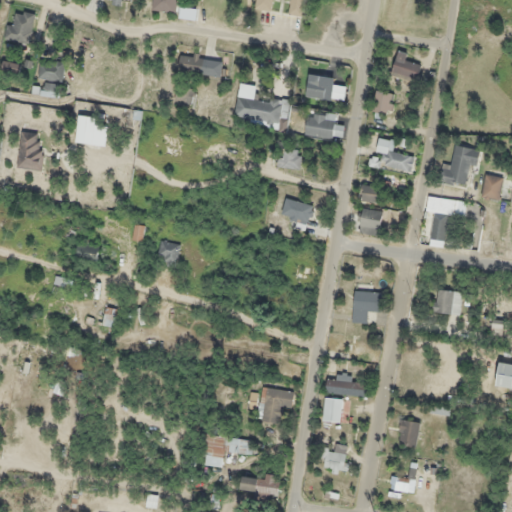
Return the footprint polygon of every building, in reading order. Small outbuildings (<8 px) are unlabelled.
[(152,0),(151,8),(176,14),(178,0),(152,0)] [(272,10),(273,0),(256,0),(256,9),(272,10)] [(301,17),(303,0),(290,0),(288,15),(301,17)] [(9,41),(32,41),(33,13),(10,12),(9,41)] [(406,61),(408,54),(398,51),(392,73),(416,79),(420,65),(406,61)] [(222,61),(180,55),(178,71),(220,76),(222,61)] [(63,81),(65,62),(41,59),(39,78),(63,81)] [(338,80),(307,78),(306,98),(337,99),(338,80)] [(42,96),(59,97),(60,84),(43,83),(42,96)] [(234,116),(278,125),(281,110),(287,111),(288,102),(255,96),(257,86),(240,83),(234,116)] [(192,104),(195,90),(178,86),(175,100),(192,104)] [(391,114),(394,93),(375,90),(373,111),(391,114)] [(335,114),(307,112),(306,137),(342,138),(343,124),(335,124),(335,114)] [(100,144),(101,133),(94,132),(96,117),(78,115),(76,142),(100,144)] [(44,144),(38,144),(38,132),(19,132),(19,169),(44,169),(44,144)] [(383,164),(412,172),(416,157),(394,151),(396,142),(380,138),(376,152),(385,154),(383,164)] [(480,149),(455,145),(452,165),(443,164),(440,183),(465,186),(468,166),(477,167),(480,149)] [(277,165),(299,169),(302,150),(280,147),(277,165)] [(481,196),(499,200),(504,178),(486,174),(481,196)] [(362,200),(380,202),(382,186),(364,184),(362,200)] [(434,212),(430,245),(445,247),(449,215),(455,216),(457,200),(429,196),(427,211),(434,212)] [(309,223),(313,205),(286,198),(281,216),(309,223)] [(382,210),(361,208),(359,232),(380,234),(382,210)] [(145,227),(136,225),(133,238),(142,240),(145,227)] [(100,245),(79,240),(75,258),(96,263),(100,245)] [(159,264),(178,264),(178,242),(159,242),(159,264)] [(370,311),(379,313),(383,295),(357,289),(351,320),(367,323),(370,311)] [(435,312),(460,314),(462,292),(436,289),(435,312)] [(102,325),(115,328),(119,309),(106,306),(102,325)] [(502,320),(492,320),(492,334),(502,334),(502,320)] [(496,386),(511,388),(511,364),(500,362),(496,386)] [(369,393),(368,376),(328,378),(329,395),(369,393)] [(295,392),(262,387),(258,420),(281,423),(283,407),(293,408),(295,392)] [(342,422),(344,400),(326,398),(324,420),(342,422)] [(420,422),(402,420),(399,445),(417,446),(420,422)] [(252,455),(254,440),(207,435),(205,454),(224,456),(224,451),(252,455)] [(324,471),(349,472),(350,454),(326,452),(324,471)] [(277,495),(280,480),(243,475),(241,490),(277,495)] [(392,489),(408,489),(408,478),(392,478),(392,489)]
